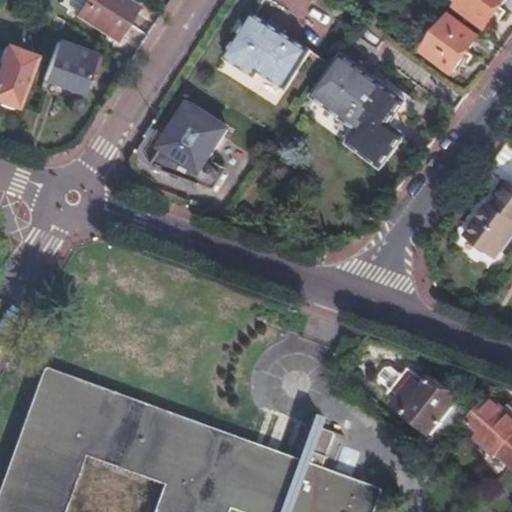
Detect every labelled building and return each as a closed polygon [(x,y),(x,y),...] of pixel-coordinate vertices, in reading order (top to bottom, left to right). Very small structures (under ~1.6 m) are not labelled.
[(63,0),(61,4),(115,39),(135,8),(123,0),(63,0)] [(461,0),(455,8),(484,29),(506,0),(461,0)] [(424,52),(453,72),(477,39),(448,18),(424,52)] [(252,20),(220,70),(252,90),(257,83),(281,99),(309,57),(252,20)] [(45,78),(79,91),(93,53),(59,41),(45,78)] [(0,102),(14,108),(33,58),(5,47),(0,60),(0,102)] [(409,103),(345,55),(314,99),(354,128),(344,141),(383,170),(408,136),(393,125),(409,103)] [(169,139),(146,175),(211,199),(221,184),(201,171),(223,138),(185,114),(175,131),(178,133),(173,142),(169,139)] [(490,203),(511,219),(511,184),(509,181),(490,203)] [(492,256),(511,231),(511,219),(490,203),(487,201),(464,232),(492,256)] [(44,368),(0,491),(0,511),(366,511),(374,492),(319,472),(332,434),(315,433),(314,433),(313,433),(312,434),(311,434),(311,435),(310,435),(309,435),(309,436),(308,436),(308,437),(307,438),(307,439),(306,439),(306,440),(296,463),(44,368)] [(396,404),(433,436),(460,403),(432,380),(428,385),(411,370),(395,390),(402,396),(396,404)] [(498,452),(511,465),(511,416),(493,398),(473,420),(485,432),(479,439),(496,454),(498,452)]
